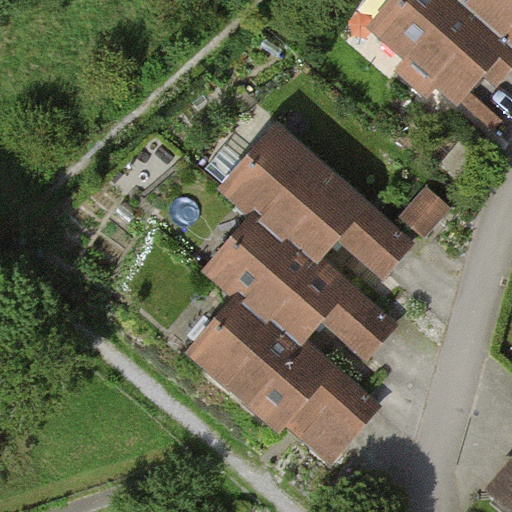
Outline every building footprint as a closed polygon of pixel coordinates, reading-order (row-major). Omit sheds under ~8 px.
[(483,103),(511,68),(511,57),(445,0),(412,0),(377,41),(494,142),(509,125),(483,103)] [(511,0),(445,0),(511,57),(511,0)] [(424,253),(288,136),(238,194),(272,223),(333,276),(350,257),(390,292),(424,253)] [(400,335),(333,276),(272,223),(222,281),(252,307),(311,358),(333,332),(372,366),(400,335)] [(382,419),(311,358),(252,307),(201,365),(331,477),(382,419)] [(511,511),(511,478),(494,500),(508,511),(511,511)]
